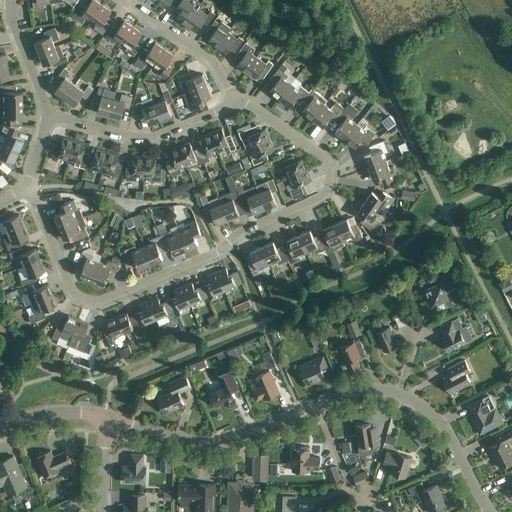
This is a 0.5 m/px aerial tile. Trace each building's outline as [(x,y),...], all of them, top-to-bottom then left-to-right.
[(44,8),(43,2),(51,1),(50,0),(32,0),(34,10),(40,9),(44,8)] [(81,5),(73,17),(82,23),(84,21),(86,18),(91,21),(102,5),(94,0),(92,0),(86,8),(81,5)] [(157,0),(156,1),(166,8),(169,3),(174,7),(179,0),(157,0)] [(176,18),(186,25),(201,3),(196,0),(195,0),(196,0),(195,0),(181,0),(178,5),(183,8),(176,18)] [(207,15),(198,9),(201,4),(201,3),(186,25),(196,32),(203,22),(207,25),(215,14),(210,11),(207,15)] [(111,12),(102,5),(91,21),(96,25),(94,28),(103,34),(110,25),(105,21),(111,12)] [(254,16),(250,22),(255,25),(259,20),(254,16)] [(208,40),(217,47),(228,32),(231,28),(222,21),(220,24),(215,20),(206,32),(211,36),(208,40)] [(117,39),(122,43),(133,27),(124,21),(118,30),(113,27),(106,36),(111,40),(115,43),(117,39)] [(262,26),(269,33),(274,27),(267,21),(262,26)] [(142,34),(133,27),(122,43),(127,47),(125,50),(134,56),(141,46),(136,43),(142,34)] [(35,42),(39,53),(55,47),(52,41),(59,38),(55,28),(44,32),(46,38),(35,42)] [(237,39),(228,32),(217,47),(227,54),(230,49),(235,52),(244,40),(239,37),(237,39)] [(40,33),(33,36),(35,41),(42,38),(40,33)] [(282,44),(286,47),(290,41),(286,39),(282,44)] [(289,52),(293,55),(304,42),(300,39),(289,52)] [(237,66),(246,72),(257,57),(252,54),(255,49),(245,42),(243,45),(235,57),(240,61),(237,66)] [(148,61),(153,65),(164,49),(155,43),(149,52),(144,49),(137,58),(142,62),(146,65),(148,61)] [(66,55),(64,56),(60,45),(55,47),(39,53),(44,64),(55,60),(57,65),(68,61),(66,55)] [(173,56),(164,49),(153,65),(162,71),(160,74),(165,78),(172,68),(167,65),(173,56)] [(266,64),(257,57),(246,72),(255,79),(259,74),(264,77),(274,64),(268,60),(266,64)] [(269,80),(274,84),(270,90),(280,98),(291,84),(285,79),(288,75),(284,72),(287,67),(282,63),(269,80)] [(0,78),(8,78),(7,65),(0,65),(0,78)] [(55,91),(65,98),(75,84),(65,77),(69,71),(65,68),(58,77),(62,81),(55,91)] [(182,87),(184,87),(186,93),(207,85),(202,74),(191,78),(189,72),(178,77),(182,87)] [(297,88),(291,84),(280,98),(290,106),(296,98),(302,102),(304,99),(304,98),(309,92),(312,88),(303,81),(297,88)] [(0,84),(0,96),(2,97),(3,104),(21,104),(21,91),(11,91),(10,85),(0,84)] [(84,91),(75,84),(65,98),(74,105),(82,95),(86,99),(93,89),(89,85),(84,91)] [(188,106),(189,105),(191,110),(202,106),(200,100),(211,96),(207,85),(186,93),(188,97),(185,98),(188,106)] [(98,112),(109,115),(114,99),(116,92),(99,87),(95,99),(101,100),(98,112)] [(302,110),(313,118),(324,104),(318,99),(321,95),(312,88),(309,92),(304,98),(304,99),(309,102),(302,110)] [(165,100),(154,104),(160,119),(172,115),(167,104),(172,102),(168,91),(162,93),(165,100)] [(120,101),(114,99),(109,115),(121,118),(124,107),(130,108),(133,97),(122,94),(120,101)] [(134,114),(140,115),(145,113),(149,124),(160,119),(154,104),(151,97),(141,102),(136,104),(134,114)] [(367,110),(369,104),(359,100),(356,106),(367,110)] [(330,109),(324,104),(313,118),(323,126),(329,118),(334,122),(337,119),(345,109),(336,102),(330,109)] [(335,131),(346,139),(357,124),(351,119),(354,116),(358,110),(349,103),(345,109),(337,119),(342,122),(335,131)] [(0,123),(11,124),(11,117),(22,117),(21,104),(3,104),(3,112),(0,112),(0,123)] [(363,129),(357,124),(346,139),(356,147),(362,138),(367,142),(375,133),(366,125),(363,129)] [(0,134),(4,136),(1,143),(17,151),(23,140),(11,134),(12,131),(15,132),(16,126),(2,125),(0,128),(0,134)] [(392,135),(398,131),(395,126),(389,130),(392,135)] [(248,140),(251,147),(270,139),(265,129),(254,133),(252,127),(238,133),(241,139),(242,138),(244,142),(248,140)] [(222,128),(211,133),(219,152),(229,148),(231,151),(236,149),(232,137),(226,139),(222,128)] [(205,148),(199,151),(204,162),(210,160),(208,157),(219,152),(211,133),(200,137),(205,148)] [(58,157),(69,160),(75,140),(63,137),(60,148),(55,147),(51,159),(57,161),(58,157)] [(274,150),(270,139),(251,147),(255,158),(251,159),(254,165),(266,160),(263,155),(274,150)] [(79,167),(85,169),(88,158),(88,156),(83,155),(86,143),(75,140),(69,160),(80,163),(79,167)] [(364,155),(369,167),(386,161),(383,153),(388,152),(383,141),(372,145),(374,151),(364,155)] [(186,166),(187,165),(188,169),(204,162),(199,151),(194,153),(189,142),(178,146),(186,166)] [(12,162),(17,151),(1,143),(0,145),(0,164),(2,162),(0,160),(0,157),(12,162)] [(172,176),(177,173),(181,172),(180,168),(186,166),(178,146),(168,151),(172,162),(167,164),(172,176)] [(96,170),(102,172),(108,152),(97,148),(93,160),(88,158),(85,169),(84,170),(95,173),(96,170)] [(102,172),(109,174),(108,177),(118,180),(121,168),(116,166),(119,155),(108,152),(102,172)] [(136,177),(144,177),(144,156),(132,156),(132,168),(126,167),(126,180),(132,180),(136,180),(136,177)] [(155,181),(161,181),(161,169),(155,168),(156,156),(144,156),(144,177),(151,177),(150,181),(155,181)] [(293,156),(278,162),(280,168),(284,167),(288,177),(307,169),(303,158),(295,162),(293,156)] [(389,168),(386,161),(369,167),(373,179),(383,176),(385,182),(397,177),(393,166),(389,168)] [(235,172),(243,169),(240,162),(232,165),(235,172)] [(289,190),(291,195),(293,198),(305,194),(301,185),(312,180),(307,169),(288,177),(291,183),(286,185),(288,190),(289,190)] [(239,171),(233,174),(237,183),(243,181),(239,171)] [(267,181),(267,182),(256,186),(265,208),(276,203),(272,192),(277,190),(273,179),(267,181)] [(187,182),(171,189),(174,197),(191,190),(187,182)] [(256,186),(244,191),(242,185),(237,187),(239,193),(243,204),(249,201),(254,212),(265,208),(256,186)] [(219,197),(222,203),(228,219),(239,214),(235,203),(240,201),(235,190),(230,192),(219,197)] [(401,199),(414,201),(416,192),(402,190),(401,199)] [(372,191),(365,202),(380,212),(384,206),(388,209),(395,199),(384,192),(381,197),(372,191)] [(211,208),(208,201),(206,196),(200,198),(202,203),(207,215),(212,212),(217,223),(228,219),(222,203),(211,208)] [(78,210),(74,200),(62,204),(65,210),(55,214),(60,226),(77,219),(83,217),(80,209),(78,210)] [(365,202),(357,212),(366,218),(362,224),(373,231),(379,221),(376,219),(380,212),(365,202)] [(0,222),(2,221),(7,232),(23,225),(19,214),(7,219),(5,213),(0,215),(0,222)] [(132,217),(134,222),(144,218),(142,213),(132,217)] [(118,216),(114,227),(119,229),(124,218),(118,216)] [(86,230),(84,225),(86,225),(83,217),(77,219),(60,226),(64,238),(74,234),(77,240),(88,236),(88,234),(91,233),(90,228),(86,230)] [(131,217),(125,219),(127,225),(133,222),(131,217)] [(347,219),(335,224),(343,241),(350,238),(352,242),(362,237),(357,226),(351,228),(347,219)] [(186,229),(179,232),(186,249),(198,244),(194,234),(200,232),(195,220),(185,225),(186,229)] [(166,231),(162,223),(157,226),(160,233),(166,231)] [(328,239),(322,241),(325,249),(327,253),(338,248),(336,244),(343,241),(335,224),(323,229),(328,239)] [(23,225),(7,232),(1,234),(8,251),(19,246),(17,241),(28,236),(23,225)] [(386,228),(382,234),(394,241),(397,235),(386,228)] [(310,230),(298,235),(306,252),(313,249),(315,253),(325,249),(322,241),(320,237),(314,240),(310,230)] [(170,231),(160,235),(165,247),(170,244),(174,254),(186,249),(179,232),(172,235),(170,231)] [(388,241),(388,240),(376,233),(372,238),(384,246),(388,241)] [(151,244),(144,247),(151,264),(163,259),(159,249),(165,247),(160,235),(149,239),(151,244)] [(290,264),(292,268),(299,265),(297,261),(301,260),(299,255),(306,252),(298,235),(287,241),(291,250),(285,252),(285,253),(288,260),(290,264)] [(273,241),(262,247),(269,264),(276,261),(278,265),(288,260),(285,253),(285,252),(284,248),(278,251),(273,241)] [(130,265),(136,262),(139,269),(151,264),(144,247),(137,250),(135,245),(124,250),(130,265)] [(269,264),(262,247),(250,252),(254,262),(248,264),(253,276),(264,271),(262,267),(269,264)] [(18,256),(23,266),(40,260),(35,249),(24,253),(22,248),(9,253),(11,259),(18,256)] [(84,282),(90,284),(99,262),(92,259),(93,255),(83,251),(78,262),(84,265),(80,275),(84,276),(83,279),(84,282)] [(44,271),(40,260),(23,266),(27,277),(20,280),(22,286),(35,281),(33,275),(44,271)] [(99,285),(101,283),(104,284),(108,274),(114,277),(119,265),(108,261),(106,265),(99,262),(90,284),(97,287),(99,285)] [(322,267),(314,270),(317,276),(324,273),(322,267)] [(226,268),(217,272),(225,290),(242,283),(237,271),(229,275),(226,268)] [(216,294),(225,290),(217,272),(208,275),(211,282),(203,286),(208,298),(209,301),(217,298),(216,294)] [(504,292),(511,287),(511,282),(510,279),(500,284),(504,292)] [(192,282),(183,286),(191,305),(208,298),(203,286),(195,289),(192,282)] [(447,307),(460,302),(464,300),(459,287),(445,293),(441,283),(429,289),(427,294),(432,307),(445,302),(447,307)] [(26,294),(30,304),(52,295),(48,285),(34,290),(32,285),(20,290),(23,295),(26,294)] [(177,297),(169,300),(175,316),(181,313),(179,309),(191,305),(183,286),(174,290),(177,297)] [(30,304),(35,314),(28,317),(31,323),(46,317),(43,311),(56,306),(52,295),(30,304)] [(157,319),(167,314),(169,318),(175,316),(169,300),(161,303),(158,296),(149,300),(157,319)] [(139,326),(157,319),(149,300),(140,304),(143,311),(135,314),(139,326)] [(405,313),(409,322),(419,318),(415,308),(405,313)] [(127,313),(117,317),(123,334),(133,329),(137,338),(143,336),(138,324),(132,326),(127,313)] [(59,337),(70,341),(79,319),(68,315),(63,328),(57,326),(52,338),(58,340),(59,337)] [(117,317),(106,322),(112,335),(106,337),(111,349),(117,347),(113,338),(123,334),(117,317)] [(449,351),(465,342),(465,341),(473,338),(466,325),(463,327),(458,317),(440,326),(443,333),(445,332),(446,336),(442,338),(449,351)] [(79,319),(70,341),(68,344),(85,351),(91,337),(84,334),(85,333),(89,324),(79,319)] [(361,333),(356,320),(346,324),(352,337),(361,333)] [(380,324),(367,330),(373,344),(380,342),(384,351),(397,345),(394,338),(396,337),(396,335),(395,332),(394,331),(392,332),(390,327),(383,330),(380,324)] [(274,342),(280,340),(276,332),(271,334),(274,342)] [(345,362),(346,363),(348,369),(349,370),(359,365),(356,358),(360,356),(360,358),(366,355),(359,339),(340,347),(346,361),(345,362)] [(154,346),(152,340),(145,343),(148,349),(154,346)] [(243,353),(251,350),(248,343),(240,347),(243,353)] [(269,369),(276,366),(271,352),(263,356),(269,369)] [(323,356),(300,365),(302,371),(299,373),(304,386),(325,378),(321,368),(327,366),(323,356)] [(451,375),(443,379),(451,393),(471,383),(466,374),(470,372),(464,360),(447,369),(451,375)] [(348,369),(346,363),(340,365),(342,372),(348,369)] [(215,407),(225,403),(225,404),(226,405),(227,406),(228,406),(229,407),(230,407),(231,407),(232,406),(233,405),(234,405),(234,404),(235,403),(235,402),(235,401),(235,400),(234,399),(235,398),(230,387),(236,384),(231,371),(218,377),(222,386),(209,392),(215,407)] [(256,401),(263,398),(264,399),(279,392),(270,371),(255,377),(259,387),(252,390),(256,401)] [(172,392),(158,398),(164,413),(184,405),(179,393),(191,388),(186,376),(169,383),(172,392)] [(427,380),(422,384),(427,391),(432,387),(427,380)] [(499,415),(495,409),(488,396),(481,400),(477,402),(468,406),(471,412),(478,426),(477,426),(480,433),(499,423),(496,417),(499,415)] [(377,450),(377,447),(380,446),(377,428),(371,429),(370,424),(357,426),(360,446),(358,448),(359,453),(361,455),(372,454),(374,451),(377,450)] [(498,442),(488,448),(493,457),(495,456),(501,468),(511,461),(511,449),(509,443),(511,441),(511,427),(495,435),(498,442)] [(66,449),(68,454),(75,451),(73,446),(66,449)] [(309,457),(309,450),(308,450),(308,447),(307,446),(301,446),(300,447),(300,450),(293,449),(292,471),(308,471),(309,469),(319,469),(319,457),(309,457)] [(50,450),(36,457),(44,476),(59,470),(58,468),(71,462),(66,451),(53,457),(50,450)] [(396,454),(387,452),(383,463),(392,466),(391,472),(406,477),(412,457),(397,452),(396,454)] [(124,466),(123,482),(145,483),(146,467),(143,466),(143,455),(131,454),(131,462),(132,462),(132,466),(124,466)] [(0,486),(2,485),(3,485),(7,495),(12,493),(27,486),(13,456),(0,461),(0,486)] [(161,459),(160,471),(171,472),(171,460),(161,459)] [(254,461),(254,478),(267,478),(267,462),(254,461)] [(336,466),(326,469),(331,482),(341,479),(336,466)] [(366,472),(355,476),(359,486),(370,482),(366,472)] [(408,488),(411,496),(417,494),(420,502),(425,500),(429,511),(432,511),(445,507),(436,485),(425,490),(421,482),(408,488)] [(230,483),(229,510),(227,511),(250,511),(250,510),(249,509),(250,498),(252,498),(252,484),(230,483)] [(179,500),(180,500),(180,501),(181,502),(181,503),(181,504),(182,505),(182,506),(183,507),(184,508),(185,508),(185,509),(186,510),(188,511),(190,511),(191,511),(198,511),(197,511),(213,511),(214,484),(198,484),(198,487),(192,487),(192,485),(179,485),(179,500)] [(152,495),(152,487),(144,486),(143,494),(152,495)] [(133,504),(133,507),(125,507),(124,511),(146,511),(147,507),(145,507),(145,495),(132,495),(132,504),(133,504)] [(283,496),(282,511),(294,511),(295,496),(283,496)]
